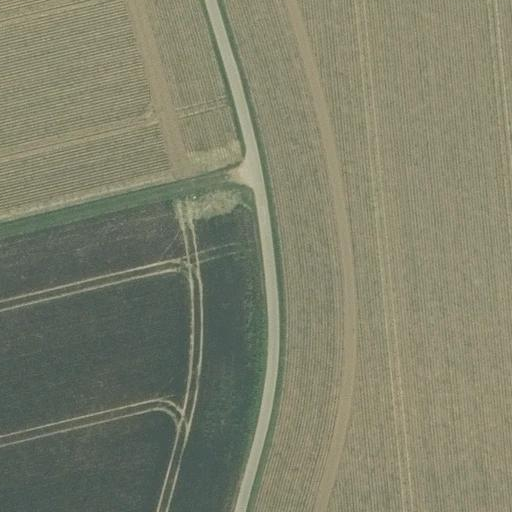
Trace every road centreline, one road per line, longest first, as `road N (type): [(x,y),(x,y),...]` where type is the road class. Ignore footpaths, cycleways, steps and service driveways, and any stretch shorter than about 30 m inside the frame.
road 1 (track): [(245,511),(278,341),(255,169),(210,0)]
road 2 (track): [(255,169),(0,231)]
